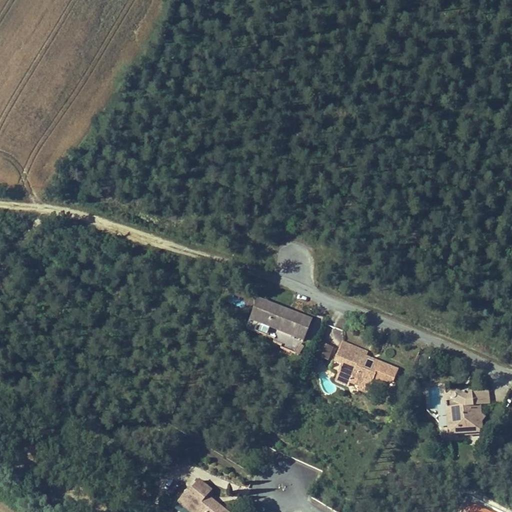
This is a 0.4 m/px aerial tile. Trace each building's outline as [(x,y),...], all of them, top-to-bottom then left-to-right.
[(232,296),(230,304),(246,307),(247,300),(232,296)] [(267,300),(259,324),(285,332),(282,341),(288,341),(289,345),(306,349),(315,319),(299,314),(299,310),(267,300)] [(396,375),(403,377),(406,369),(396,365),(391,375),(373,368),(381,350),(353,340),(347,357),(355,360),(352,368),(364,372),(363,377),(371,380),(369,387),(378,391),(384,379),(392,383),(396,375)] [(329,361),(334,347),(320,341),(315,355),(329,361)] [(364,372),(352,368),(349,375),(361,379),(363,377),(364,372)] [(400,384),(403,377),(396,375),(392,383),(395,382),(400,384)] [(463,400),(456,401),(458,431),(490,429),(490,422),(495,415),(489,408),(488,404),(499,403),(498,389),(481,390),(477,395),(468,389),(462,395),(463,400)] [(211,505),(213,502),(217,498),(203,489),(194,500),(191,499),(184,510),(186,511),(226,511),(222,509),(220,511),(211,505)] [(222,509),(213,502),(211,505),(220,511),(222,509)]
